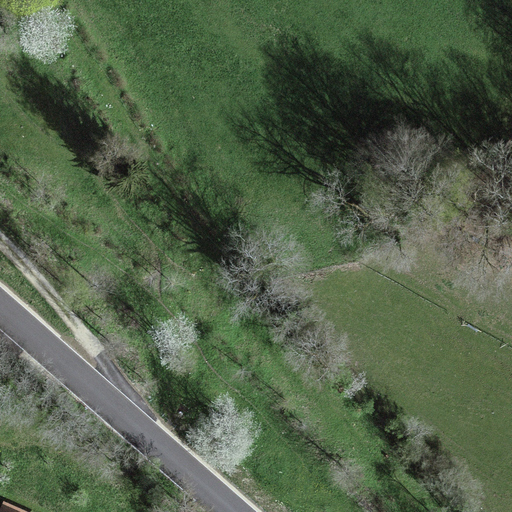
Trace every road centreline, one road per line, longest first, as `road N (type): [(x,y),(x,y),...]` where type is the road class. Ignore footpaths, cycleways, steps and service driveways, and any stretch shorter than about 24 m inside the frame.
road 1 (tertiary): [(0,313),(229,511)]
road 2 (track): [(0,240),(89,348),(112,414)]
